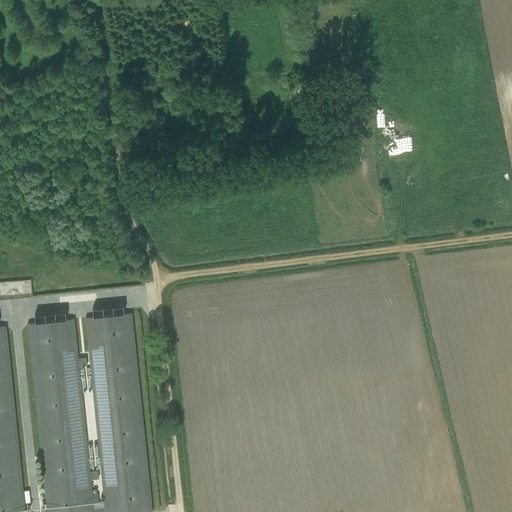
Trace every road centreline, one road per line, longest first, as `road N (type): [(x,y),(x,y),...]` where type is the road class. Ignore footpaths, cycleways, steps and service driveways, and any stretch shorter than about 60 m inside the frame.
road 1 (track): [(90,0),(124,197),(155,275),(180,511)]
road 2 (track): [(155,275),(511,234)]
